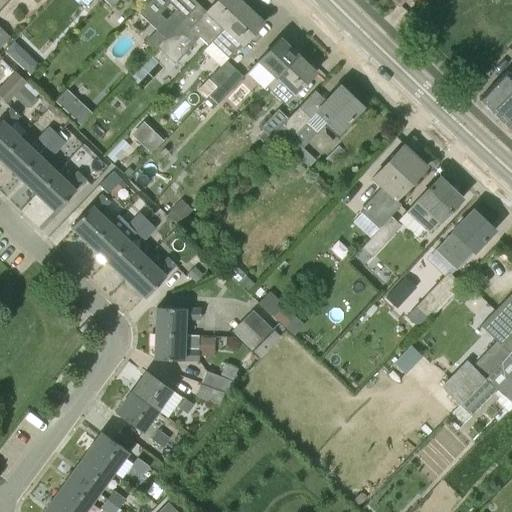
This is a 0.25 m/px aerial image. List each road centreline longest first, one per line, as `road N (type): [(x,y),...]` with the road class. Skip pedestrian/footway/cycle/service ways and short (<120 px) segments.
road 1 (residential): [(0,215),(115,323),(119,340),(0,504)]
road 2 (tertiary): [(511,178),(329,0)]
